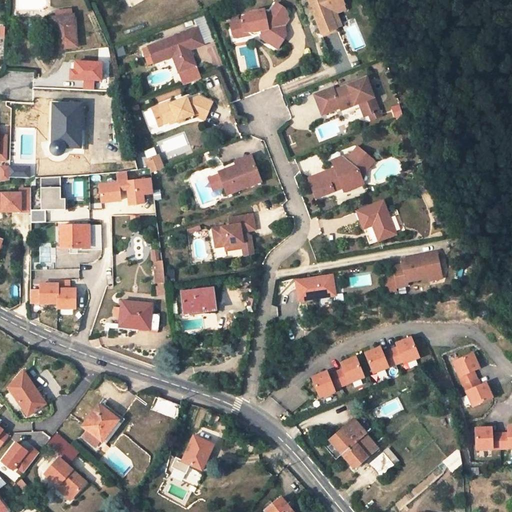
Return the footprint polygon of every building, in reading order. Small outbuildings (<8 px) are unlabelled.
[(308,0),(311,6),(313,5),(316,13),(314,14),(321,34),(336,28),(330,10),(345,5),(343,0),(308,0)] [(242,22),(231,24),(233,35),(238,38),(247,36),(246,31),(254,30),(255,32),(261,31),(262,35),(262,38),(279,49),(286,38),(280,34),(288,22),(283,8),(277,4),(271,13),(265,15),(264,11),(250,13),(251,17),(241,18),(242,22)] [(345,5),(330,10),(336,28),(343,26),(338,12),(347,9),(345,5)] [(56,17),(52,17),(56,48),(69,46),(77,45),(72,14),(72,15),(69,15),(56,17)] [(198,28),(148,46),(152,57),(157,55),(159,61),(173,56),(175,61),(178,60),(181,69),(184,70),(196,66),(190,50),(188,45),(193,43),(194,48),(204,44),(198,28)] [(178,60),(175,61),(179,72),(184,70),(181,69),(178,60)] [(84,80),(84,89),(94,89),(94,80),(101,80),(101,62),(75,61),(75,69),(70,69),(70,79),(84,80)] [(335,89),(333,86),(315,93),(323,114),(340,107),(341,110),(355,104),(354,102),(359,100),(365,116),(370,114),(379,110),(366,77),(335,89)] [(169,101),(152,108),(158,125),(176,119),(176,121),(180,122),(185,121),(186,117),(192,115),(205,121),(213,103),(199,96),(188,100),(187,97),(170,104),(169,101)] [(52,127),(55,127),(54,143),(52,145),(51,147),(51,149),(52,151),(54,153),(56,154),(58,154),(60,154),(62,153),(64,150),(64,147),(78,147),(78,129),(81,130),(81,104),(53,104),(52,127)] [(402,106),(393,107),(396,121),(405,119),(402,106)] [(379,110),(370,114),(372,119),(381,116),(379,110)] [(156,147),(146,149),(147,157),(158,154),(156,147)] [(333,159),(336,167),(344,186),(345,190),(363,184),(362,181),(358,171),(370,157),(358,147),(347,160),(342,156),(333,159)] [(158,155),(144,160),(148,170),(151,169),(151,172),(163,168),(158,155)] [(253,161),(251,155),(235,161),(237,165),(238,167),(253,161)] [(374,160),(370,157),(358,171),(362,181),(366,172),(374,160)] [(237,165),(219,172),(227,193),(261,180),(253,161),(238,167),(237,165)] [(0,165),(0,170),(1,179),(36,177),(35,163),(0,165)] [(336,167),(326,170),(334,190),(344,186),(336,167)] [(326,170),(309,177),(317,196),(334,190),(326,170)] [(119,182),(100,184),(102,202),(121,200),(120,190),(128,189),(130,205),(145,203),(144,195),(154,194),(152,180),(128,182),(127,172),(118,173),(119,182)] [(41,211),(32,211),(32,214),(32,223),(47,223),(46,211),(65,211),(65,200),(61,200),(60,178),(40,180),(41,211)] [(21,196),(0,195),(0,213),(32,214),(32,211),(32,191),(21,191),(21,196)] [(383,200),(358,209),(364,227),(373,224),(379,238),(396,232),(388,211),(383,200)] [(131,223),(141,222),(141,214),(130,215),(131,223)] [(231,225),(213,227),(216,246),(226,245),(233,244),(234,248),(243,247),(244,255),(255,254),(252,236),(248,234),(246,234),(245,231),(256,229),(253,214),(230,217),(231,225)] [(102,225),(89,226),(90,247),(90,250),(103,250),(102,225)] [(89,226),(60,226),(60,248),(69,248),(70,254),(78,254),(78,247),(90,247),(89,226)] [(151,260),(162,259),(162,249),(150,249),(151,260)] [(393,265),(397,286),(408,284),(407,281),(429,276),(442,274),(438,255),(426,257),(425,254),(402,258),(403,263),(393,265)] [(157,270),(154,270),(155,283),(157,283),(164,282),(162,269),(157,270)] [(335,294),(333,274),(296,279),(299,299),(335,294)] [(157,287),(156,287),(156,294),(166,294),(164,282),(157,283),(157,287)] [(41,291),(31,290),(31,303),(58,304),(58,309),(76,309),(76,290),(59,289),(59,284),(41,284),(41,291)] [(213,289),(181,293),(184,313),(215,309),(213,289)] [(152,304),(122,301),(120,323),(135,325),(135,327),(158,330),(159,315),(151,313),(152,304)] [(390,350),(396,364),(403,361),(404,364),(419,357),(411,337),(396,344),(398,347),(390,350)] [(365,353),(373,373),(396,364),(390,350),(383,353),(380,347),(365,353)] [(463,384),(477,378),(473,371),(479,368),(473,353),(453,362),(463,384)] [(336,372),(341,386),(364,376),(356,357),(341,363),(343,369),(336,372)] [(334,389),(341,386),(336,372),(328,375),(327,371),(312,377),(320,397),(335,391),(334,389)] [(23,372),(9,387),(23,408),(10,416),(12,419),(14,417),(17,423),(45,404),(35,389),(23,372)] [(463,384),(473,406),(492,397),(486,383),(480,385),(477,378),(463,384)] [(180,405),(158,397),(153,411),(177,420),(180,405)] [(102,407),(98,404),(81,426),(86,430),(100,441),(101,442),(102,441),(118,419),(110,413),(111,410),(104,404),(102,407)] [(110,413),(118,419),(102,441),(106,443),(124,419),(111,410),(110,413)] [(353,420),(324,445),(336,459),(342,454),(354,468),(377,448),(365,434),(372,430),(363,420),(359,423),(357,421),(355,423),(353,420)] [(500,433),(501,448),(511,447),(511,426),(507,427),(508,433),(500,433)] [(0,428),(0,447),(9,437),(2,432),(3,431),(0,428)] [(475,428),(476,450),(501,448),(500,433),(492,434),(492,428),(475,428)] [(86,430),(81,437),(96,447),(100,441),(86,430)] [(76,452),(58,435),(49,445),(68,461),(76,452)] [(213,445),(193,436),(182,461),(189,464),(201,470),(213,445)] [(16,442),(1,462),(12,470),(16,466),(24,472),(38,453),(30,446),(27,451),(16,442)] [(387,448),(383,452),(394,464),(398,461),(387,448)] [(459,448),(444,461),(448,467),(447,467),(451,472),(462,462),(459,448)] [(491,456),(490,449),(480,450),(481,457),(491,456)] [(394,464),(383,452),(368,464),(379,477),(394,464)] [(58,458),(44,473),(59,487),(71,498),(85,483),(58,458)] [(189,464),(182,461),(177,470),(185,474),(189,464)] [(479,467),(467,467),(467,475),(479,475),(479,467)] [(132,471),(128,476),(137,484),(141,479),(132,471)] [(128,476),(125,480),(134,487),(137,484),(128,476)] [(27,494),(33,489),(24,478),(18,483),(27,494)] [(59,487),(56,489),(69,501),(71,498),(59,487)] [(281,498),(264,511),(288,511),(287,509),(289,508),(286,504),(281,498)]
